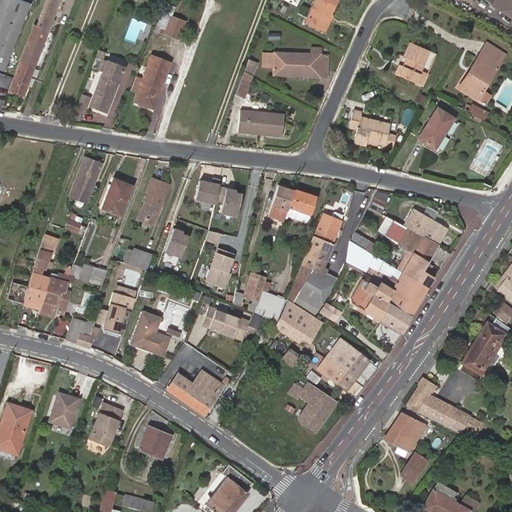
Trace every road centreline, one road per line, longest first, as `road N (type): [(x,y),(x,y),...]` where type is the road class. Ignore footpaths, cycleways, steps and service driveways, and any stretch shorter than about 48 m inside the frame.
road 1 (tertiary): [(307,494),(136,384),(0,338)]
road 2 (primary): [(307,494),(341,464),(423,356),(511,221)]
road 3 (residential): [(0,120),(310,163)]
road 4 (residential): [(310,163),(468,197),(497,213)]
road 5 (residential): [(310,163),(373,17),(390,0)]
road 6 (tertiary): [(411,346),(406,365),(307,494)]
road 7 (primary): [(411,346),(307,494)]
road 8 (track): [(159,147),(212,0)]
road 9 (primary): [(504,217),(436,322),(421,331)]
road 10 (primary): [(497,213),(421,331)]
road 11 (track): [(46,128),(98,0)]
